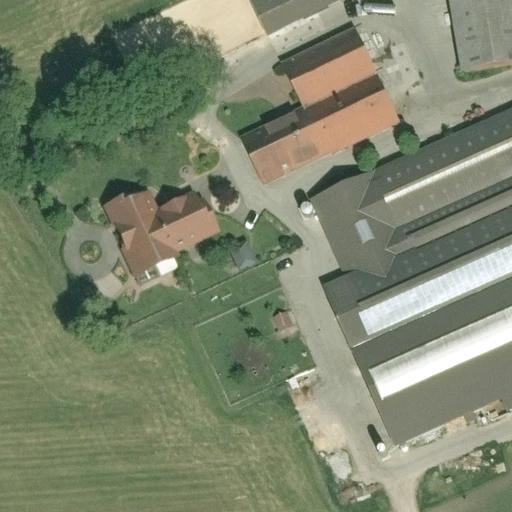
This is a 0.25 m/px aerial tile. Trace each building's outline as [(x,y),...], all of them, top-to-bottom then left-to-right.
[(248,0),(269,40),(348,0),(248,0)] [(511,0),(451,0),(465,75),(511,66),(511,0)] [(365,33),(284,70),(301,107),(235,137),(261,192),(407,124),(365,33)] [(511,116),(315,205),(379,347),(511,287),(511,116)] [(204,189),(162,206),(155,188),(103,210),(136,290),(188,269),(182,254),(224,237),(204,189)]
